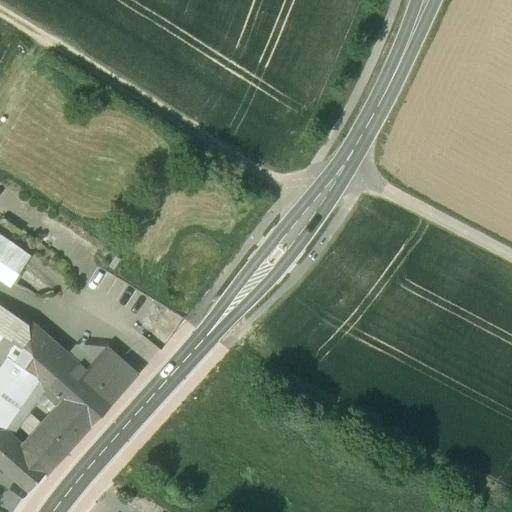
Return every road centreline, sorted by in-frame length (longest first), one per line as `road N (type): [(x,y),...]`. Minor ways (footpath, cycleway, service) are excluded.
road 1 (tertiary): [(47,511),(312,216),(425,0)]
road 2 (track): [(0,15),(312,216)]
road 3 (track): [(511,257),(342,169)]
